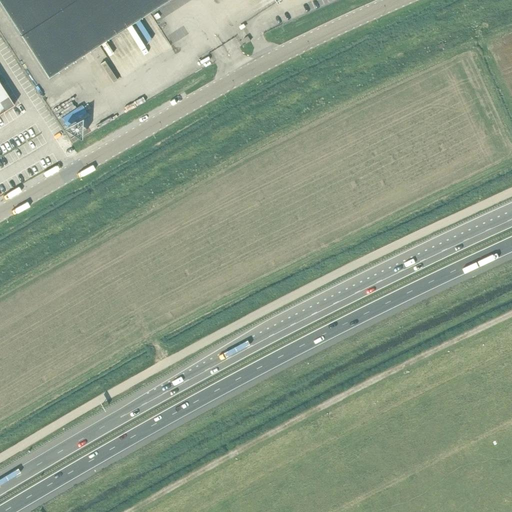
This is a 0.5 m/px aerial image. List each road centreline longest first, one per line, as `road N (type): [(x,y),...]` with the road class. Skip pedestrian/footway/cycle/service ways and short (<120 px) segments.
road 1 (motorway): [(511,220),(172,388),(0,487)]
road 2 (unclassified): [(0,458),(324,280),(511,192)]
road 3 (motorway): [(3,511),(268,362),(511,243)]
road 4 (unclassified): [(0,214),(242,74),(400,0)]
